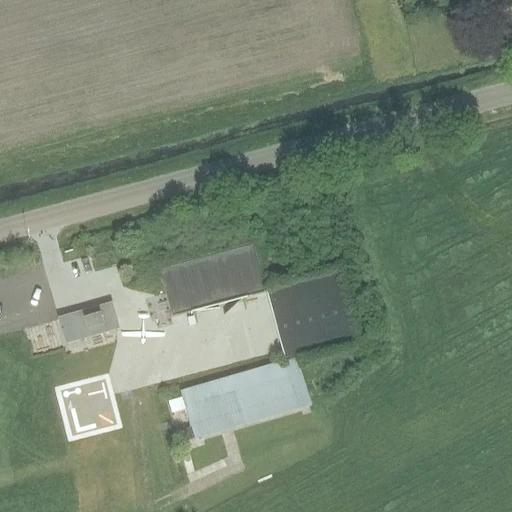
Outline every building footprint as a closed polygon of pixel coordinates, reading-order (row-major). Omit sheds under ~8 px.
[(511,0),(496,0),(499,10),(511,6),(511,0)] [(158,272),(164,293),(171,318),(264,293),(267,292),(255,246),(158,272)] [(333,272),(264,293),(285,362),(353,341),(333,272)] [(111,305),(59,319),(66,343),(118,329),(111,305)] [(310,406),(296,360),(180,393),(194,440),(310,406)]
